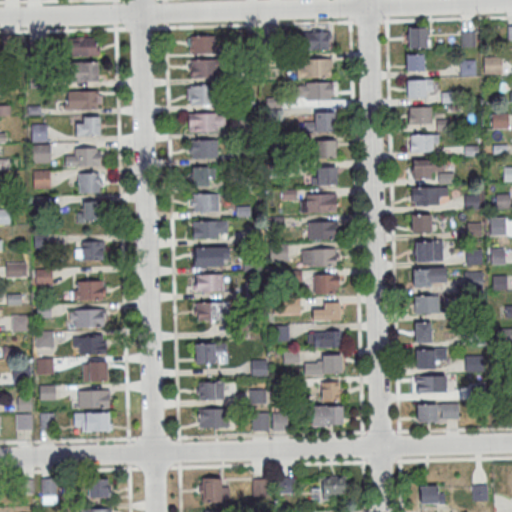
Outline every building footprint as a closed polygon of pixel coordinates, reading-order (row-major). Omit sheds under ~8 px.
[(408,27),(408,47),(427,47),(427,27),(408,27)] [(330,50),(330,31),(302,31),(302,50),(330,50)] [(474,32),(462,32),(462,47),(474,47),(474,32)] [(214,35),(189,35),(189,54),(214,54),(214,35)] [(3,37),(20,36),(21,52),(4,52),(3,37)] [(67,37),(67,57),(97,57),(97,37),(67,37)] [(30,42),(47,41),(47,57),(30,57),(30,42)] [(405,70),(423,70),(423,54),(405,54),(405,70)] [(484,73),(501,73),(501,56),(484,56),(484,73)] [(214,59),(190,59),(190,77),(214,77),(214,59)] [(331,78),(331,59),(303,59),(303,67),(297,67),(297,78),(331,78)] [(460,60),(460,74),(475,74),(475,60),(460,60)] [(97,62),(67,62),(67,82),(97,82),(97,62)] [(408,96),(432,96),(432,79),(408,79),(408,96)] [(332,83),(298,83),(298,99),(332,99),(332,83)] [(214,85),(187,85),(187,104),(214,104),(214,85)] [(67,108),(100,108),(100,90),(67,90),(67,108)] [(431,123),(431,107),(407,107),(407,123),(431,123)] [(224,112),(188,112),(188,130),(224,130),(224,112)] [(314,123),(306,123),(306,131),(335,131),(335,112),(314,112),(314,123)] [(509,113),(492,113),(492,127),(509,127),(509,113)] [(75,135),(100,135),(100,117),(75,117),(75,135)] [(31,125),(49,124),(49,140),(32,140),(31,125)] [(410,134),(410,151),(437,151),(437,134),(410,134)] [(217,157),(217,139),(190,139),(190,157),(217,157)] [(336,158),(336,140),(316,140),(316,158),(336,158)] [(33,145),(50,145),(51,160),(34,161),(33,145)] [(75,155),(64,155),(64,166),(100,166),(100,147),(75,147),(75,155)] [(432,178),(432,170),(443,170),(443,159),(412,159),(412,178),(432,178)] [(191,184),(214,184),(214,166),(191,166),(191,184)] [(316,167),(316,184),(336,184),(336,167),(316,167)] [(34,171),(51,170),(51,186),(34,186),(34,171)] [(99,192),(99,172),(78,172),(78,192),(99,192)] [(410,204),(447,204),(447,186),(410,186),(410,204)] [(190,193),(190,211),(218,211),(218,193),(190,193)] [(336,193),(311,193),(311,210),(336,210),(336,193)] [(509,194),(496,194),(496,208),(509,208),(509,194)] [(78,201),(78,220),(96,220),(96,201),(78,201)] [(410,233),(432,233),(432,213),(410,213),(410,233)] [(226,237),(226,219),(192,219),(192,237),(226,237)] [(308,239),(336,239),(336,221),(308,221),(308,239)] [(103,259),(103,241),(76,241),(76,259),(103,259)] [(415,261),(437,261),(437,241),(415,241),(415,261)] [(221,247),(193,247),(193,266),(221,266),(221,247)] [(301,248),(301,266),(336,266),(336,248),(301,248)] [(466,263),(481,263),(481,249),(466,249),(466,263)] [(492,263),(508,262),(507,249),(492,250),(492,263)] [(6,276),(25,276),(25,262),(6,262),(6,276)] [(413,268),(413,286),(445,286),(445,268),(413,268)] [(50,269),(36,269),(36,283),(50,283),(50,269)] [(465,288),(481,288),(481,271),(465,271),(465,288)] [(223,291),(223,273),(194,273),(194,291),(223,291)] [(338,292),(338,273),(313,273),(314,293),(338,292)] [(103,280),(72,280),(72,299),(103,299),(103,280)] [(438,315),(438,296),(413,296),(413,315),(438,315)] [(312,310),(312,320),(341,320),(341,301),(323,301),(323,310),(312,310)] [(194,302),(194,319),(226,319),(226,302),(194,302)] [(70,309),(70,326),(104,326),(104,308),(70,309)] [(29,314),(11,314),(11,330),(29,330),(29,314)] [(413,343),(431,343),(431,323),(413,323),(413,343)] [(339,346),(339,330),(309,330),(309,346),(339,346)] [(52,346),(52,331),(36,331),(36,346),(52,346)] [(104,334),(73,334),(73,353),(104,353),(104,334)] [(194,363),(215,363),(215,351),(226,351),(226,342),(194,342),(194,363)] [(415,349),(415,369),(435,369),(435,360),(446,360),(446,349),(415,349)] [(341,354),(317,354),(317,363),(304,363),(304,373),(341,373),(341,354)] [(465,371),(482,371),(482,357),(465,357),(465,371)] [(267,375),(267,359),(250,359),(250,375),(267,375)] [(106,360),(81,360),(81,380),(106,380),(106,360)] [(438,392),(438,376),(415,376),(415,392),(438,392)] [(196,381),(196,398),(223,398),(223,381),(196,381)] [(321,401),(341,401),(341,381),(321,381),(321,401)] [(109,389),(78,389),(78,408),(109,408),(109,389)] [(265,389),(250,389),(250,402),(265,402),(265,389)] [(416,421),(457,421),(457,404),(416,404),(416,421)] [(342,405),(311,405),(311,425),(342,425),(342,405)] [(226,408),(198,408),(198,427),(226,427),(226,408)] [(109,412),(86,412),(86,430),(109,430),(109,412)] [(251,430),(269,430),(269,412),(251,412),(251,430)] [(272,412),(272,429),(287,429),(287,412),(272,412)] [(17,428),(31,428),(30,414),(16,414),(17,428)] [(345,476),(322,476),(322,498),(345,498),(345,476)] [(199,477),(199,501),(229,501),(229,485),(221,485),(221,477),(199,477)] [(275,477),(275,493),(294,493),(294,477),(275,477)] [(108,478),(89,478),(89,497),(108,497),(108,478)] [(42,494),(54,494),(54,479),(42,479),(42,494)] [(268,479),(253,479),(253,494),(268,494),(268,479)] [(420,503),(444,503),(444,485),(420,485),(420,503)]
